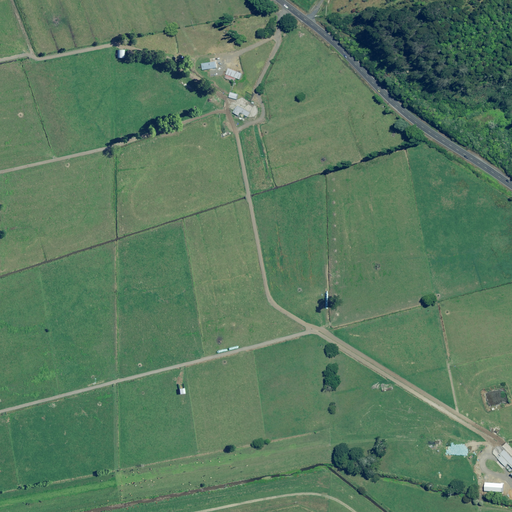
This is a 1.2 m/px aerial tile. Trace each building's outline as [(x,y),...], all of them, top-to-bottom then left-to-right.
[(250,23),(251,30),(254,29),(255,30),(263,28),(261,19),(259,20),(259,19),(253,20),(253,18),(248,19),(249,23),(250,23)] [(242,74),(229,69),(225,78),(235,82),(236,78),(240,80),(242,74)] [(251,113),(238,106),(234,113),(239,116),(241,113),(248,117),(251,113)] [(383,387),(382,387),(383,392),(393,389),(392,385),(391,385),(390,383),(387,384),(387,386),(385,387),(384,385),(382,386),(383,387)] [(511,457),(505,450),(500,454),(501,456),(498,459),(505,466),(508,463),(511,467),(511,457)]
